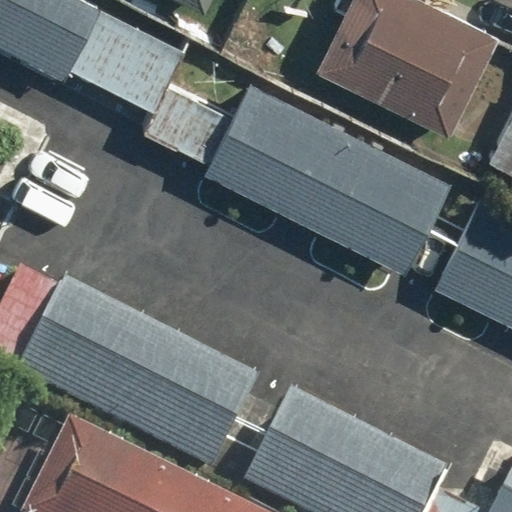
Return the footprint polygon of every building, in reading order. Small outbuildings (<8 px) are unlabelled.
[(102,12),(79,0),(0,0),(0,45),(66,80),(102,12)] [(437,0),(344,0),(312,62),(442,131),(495,30),(437,0)] [(452,177),(253,72),(210,153),(409,258),(452,177)] [(511,96),(474,172),(511,190),(511,96)] [(511,212),(481,197),(440,274),(511,311),(511,212)] [(210,342),(24,245),(0,290),(0,336),(167,424),(210,342)] [(367,511),(405,442),(237,354),(194,436),(339,511),(367,511)] [(511,511),(511,402),(488,390),(429,502),(448,511),(511,511)] [(226,511),(55,422),(10,508),(18,511),(226,511)]
